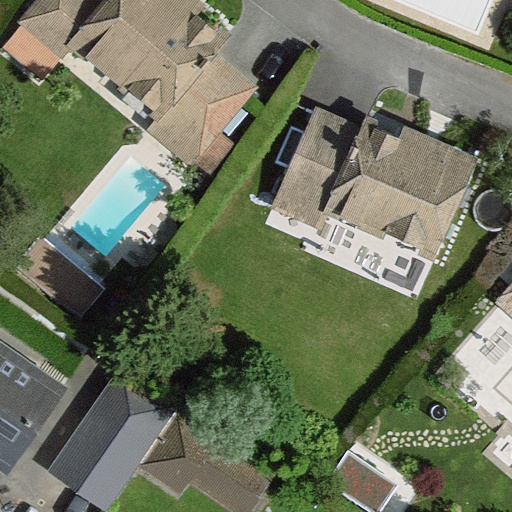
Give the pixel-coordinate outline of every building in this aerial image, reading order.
[(138,0),(53,0),(34,23),(188,157),(244,91),(138,0)] [(467,170),(311,111),(276,201),(433,261),(467,170)] [(0,342),(0,472),(62,385),(0,342)] [(174,406),(123,371),(56,469),(107,504),(174,406)] [(247,511),(274,472),(183,413),(149,466),(182,487),(189,476),(244,511),(247,511)]
